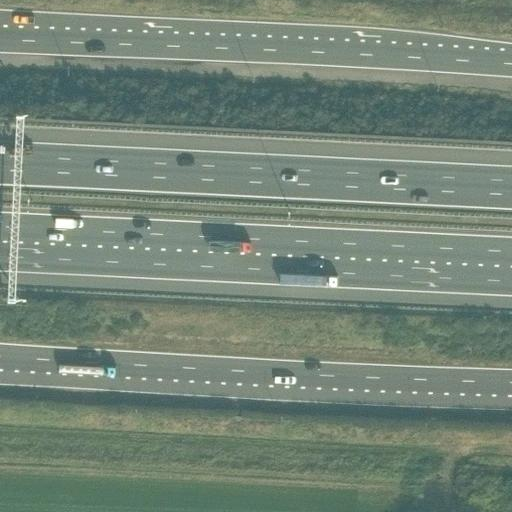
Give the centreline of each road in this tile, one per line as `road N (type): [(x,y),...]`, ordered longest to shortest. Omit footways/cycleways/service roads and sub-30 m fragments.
road 1 (trunk): [(0,357),(511,383)]
road 2 (motorway): [(0,233),(511,258)]
road 3 (trunk): [(511,65),(0,41)]
road 4 (motorway): [(511,189),(0,166)]
road 5 (track): [(454,451),(0,431)]
